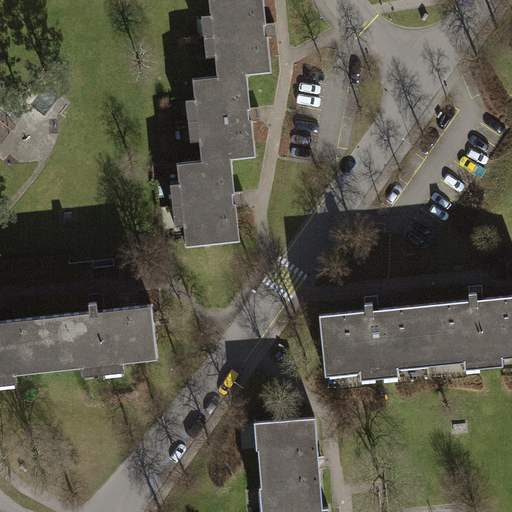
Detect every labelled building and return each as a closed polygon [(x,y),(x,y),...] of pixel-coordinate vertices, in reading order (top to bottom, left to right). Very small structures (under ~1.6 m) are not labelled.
[(263,0),(198,0),(205,79),(250,76),(270,74),(263,0)] [(257,160),(250,76),(182,81),(189,166),(234,162),(257,160)] [(241,243),(234,162),(170,167),(177,249),(241,243)] [(511,298),(443,305),(451,381),(511,374),(511,298)] [(151,302),(39,313),(46,374),(157,363),(151,302)] [(443,305),(319,317),(326,393),(451,381),(443,305)] [(39,313),(0,317),(0,379),(46,374),(39,313)] [(333,511),(327,434),(260,440),(266,511),(333,511)]
